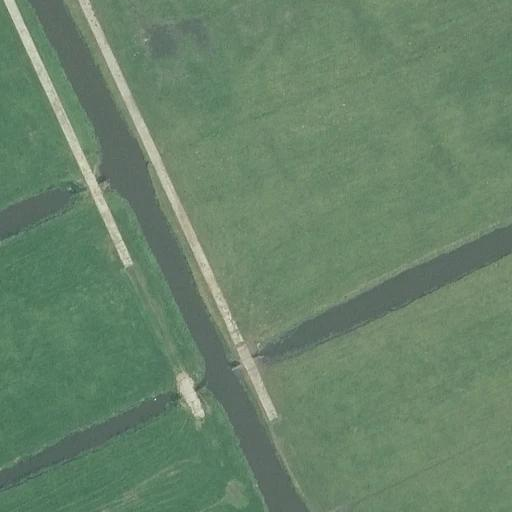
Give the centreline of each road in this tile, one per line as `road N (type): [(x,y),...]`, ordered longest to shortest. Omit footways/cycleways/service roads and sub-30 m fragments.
road 1 (track): [(274,415),(84,0)]
road 2 (track): [(7,0),(128,263)]
